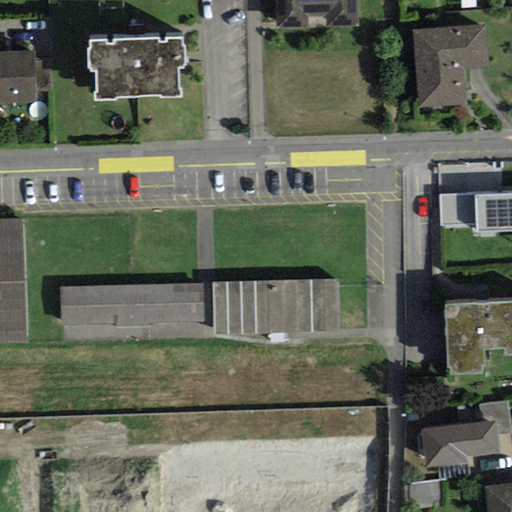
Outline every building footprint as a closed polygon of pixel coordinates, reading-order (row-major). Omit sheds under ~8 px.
[(275,0),(276,29),(358,26),(357,0),(275,0)] [(484,26),(413,30),(418,108),(468,104),(466,69),(487,67),(484,26)] [(94,93),(94,102),(117,101),(117,97),(161,96),(161,98),(182,97),(181,89),(179,89),(178,68),(183,68),(183,66),(185,66),(184,46),(182,47),(182,38),(166,39),(166,43),(159,43),(159,39),(113,41),(113,45),(106,46),(106,40),(90,41),(90,49),(87,49),(88,69),(91,69),(91,71),(96,71),(97,93),(94,93)] [(0,102),(35,102),(34,52),(0,52),(0,102)] [(511,192),(440,195),(441,225),(475,224),(476,231),(511,229),(511,192)] [(25,219),(0,219),(0,340),(31,339),(25,219)] [(339,279),(212,282),(213,335),(341,332),(339,279)] [(201,285),(60,287),(60,324),(202,321),(201,285)] [(476,304),(445,305),(448,368),(451,368),(451,375),(483,374),(482,366),(485,366),(484,351),(504,350),(505,356),(511,355),(511,301),(486,303),(486,305),(476,305),(476,304)] [(478,405),(481,423),(496,421),(498,436),(511,434),(511,430),(508,400),(478,405)] [(481,423),(421,431),(426,469),(437,468),(467,464),(466,458),(500,453),(498,436),(496,421),(481,423)] [(468,476),(467,464),(437,468),(438,480),(468,476)] [(446,480),(407,486),(411,509),(449,504),(446,480)] [(486,511),(511,511),(511,484),(484,488),(486,511)]
